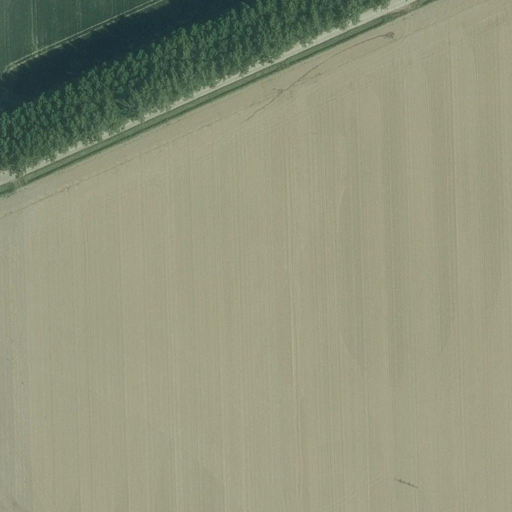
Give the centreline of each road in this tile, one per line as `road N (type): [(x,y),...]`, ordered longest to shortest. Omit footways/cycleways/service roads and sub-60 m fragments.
road 1 (unclassified): [(0,181),(406,0)]
road 2 (track): [(299,0),(0,134)]
